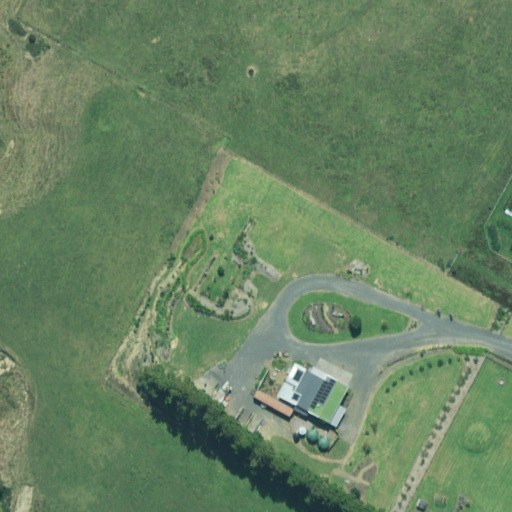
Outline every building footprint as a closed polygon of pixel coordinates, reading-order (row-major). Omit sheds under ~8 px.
[(230,315),(214,305),(209,312),(226,322),(230,315)] [(227,394),(230,388),(202,369),(190,387),(218,406),(227,394)] [(324,381),(312,374),(295,406),(335,427),(345,409),(338,405),(347,389),(326,377),(324,381)] [(218,406),(215,410),(251,434),(262,418),(227,394),(218,406)] [(361,400),(354,397),(344,417),(352,421),(361,400)]
